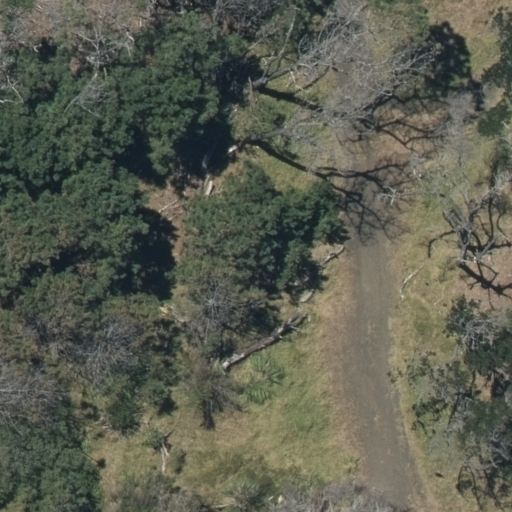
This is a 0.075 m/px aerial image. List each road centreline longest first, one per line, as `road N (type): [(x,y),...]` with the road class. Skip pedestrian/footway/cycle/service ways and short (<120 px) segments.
road 1 (track): [(358,0),(351,73),(372,371),(402,511)]
road 2 (track): [(351,73),(511,21)]
